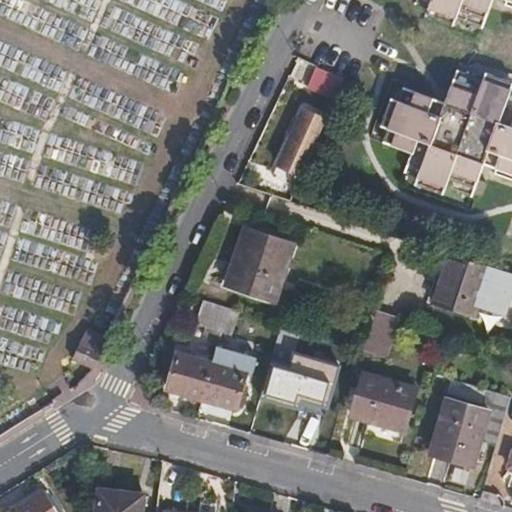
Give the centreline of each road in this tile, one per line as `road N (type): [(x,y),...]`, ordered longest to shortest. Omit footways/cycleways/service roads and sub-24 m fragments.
road 1 (unclassified): [(86,410),(113,383),(297,0)]
road 2 (unclassified): [(423,511),(86,410)]
